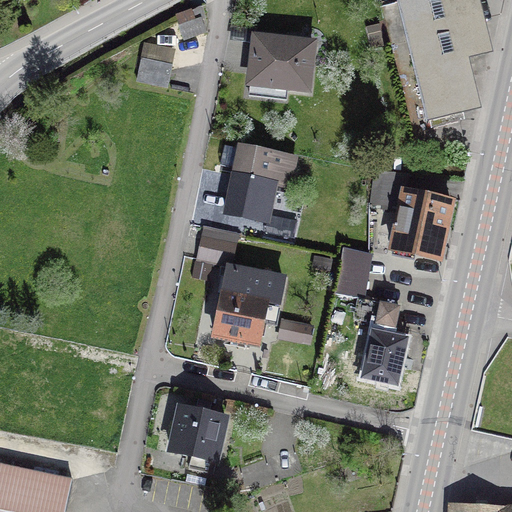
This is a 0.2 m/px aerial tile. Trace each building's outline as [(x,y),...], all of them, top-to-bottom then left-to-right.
[(399,0),(430,120),(473,109),(460,59),(484,54),(470,0),(399,0)] [(196,29),(193,17),(177,23),(180,34),(196,29)] [(255,37),(250,84),(308,90),(313,44),(255,37)] [(171,65),(142,59),(137,81),(167,87),(171,65)] [(240,146),(227,211),(254,217),(259,194),(253,193),(256,180),(276,185),(277,187),(284,155),(240,146)] [(404,193),(409,175),(375,172),(370,203),(401,207),(404,193)] [(404,193),(401,207),(392,249),(439,259),(451,203),(404,193)] [(237,241),(200,234),(194,262),(231,269),(237,241)] [(271,278),(228,269),(215,336),(258,345),(271,278)] [(395,384),(405,341),(392,338),(399,307),(370,301),(365,320),(376,323),(365,374),(362,373),(362,376),(395,384)] [(303,325),(281,321),(276,341),(298,346),(303,325)] [(29,335),(4,330),(2,343),(26,348),(29,335)] [(107,369),(67,361),(66,364),(47,360),(40,392),(60,396),(59,399),(99,407),(107,369)] [(181,407),(171,452),(215,462),(225,417),(181,407)] [(0,511),(65,511),(72,480),(0,464),(0,511)] [(284,466),(236,480),(242,497),(289,483),(284,466)]
